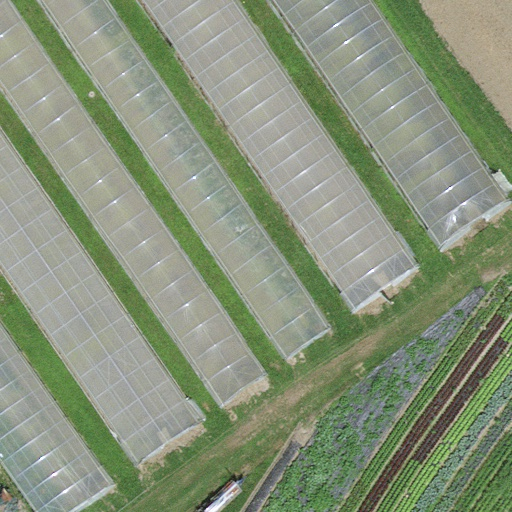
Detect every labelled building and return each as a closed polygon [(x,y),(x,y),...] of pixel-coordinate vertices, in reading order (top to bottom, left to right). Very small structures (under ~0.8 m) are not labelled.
[(84,0),(19,0),(242,335),(287,306),(84,0)] [(414,277),(244,0),(149,0),(345,319),(414,277)] [(494,218),(366,0),(273,0),(423,259),(494,218)] [(0,121),(193,401),(238,370),(0,26),(0,121)] [(0,172),(0,286),(118,458),(171,421),(0,172)] [(0,474),(25,511),(54,511),(101,481),(0,332),(0,474)]
